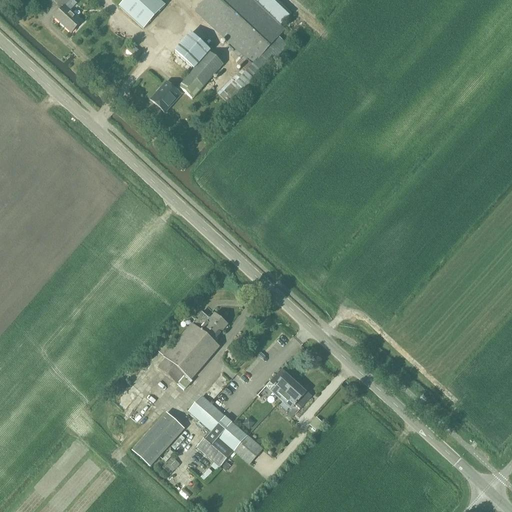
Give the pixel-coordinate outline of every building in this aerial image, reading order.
[(52,0),(52,1),(57,5),(62,10),(54,18),(71,34),(81,22),(65,7),(70,0),(52,0)] [(125,0),(119,7),(143,30),(165,6),(158,0),(125,0)] [(275,0),(205,0),(195,11),(252,65),(236,83),(232,79),(218,93),(234,108),(248,94),(246,92),(289,47),(279,37),(285,30),(280,26),(292,15),(275,0)] [(191,34),(174,53),(192,68),(194,70),(178,88),(192,100),(223,66),(209,53),(210,52),(191,34)] [(133,62),(141,52),(132,45),(124,55),(133,62)] [(181,96),(166,83),(150,101),(165,114),(181,96)] [(213,343),(227,326),(214,315),(209,321),(201,314),(195,321),(196,321),(192,326),(191,325),(163,358),(165,360),(157,369),(177,385),(184,377),(191,382),(219,348),(213,343)] [(285,395),(294,385),(288,378),(289,377),(287,375),(285,376),(280,371),(269,383),(274,388),(272,391),(281,399),(285,395)] [(285,395),(281,399),(292,409),(294,406),(299,411),(310,399),(305,394),(306,393),(304,391),(303,392),(294,385),(285,395)] [(226,463),(234,452),(247,437),(242,432),(212,407),(202,397),(188,413),(211,432),(196,448),(214,464),(219,468),(220,469),(221,468),(226,463)] [(132,452),(150,468),(183,431),(166,414),(132,452)] [(307,428),(315,435),(322,427),(314,420),(307,428)] [(263,451),(247,437),(234,452),(249,466),(263,451)] [(171,458),(167,463),(175,470),(179,465),(171,458)] [(226,463),(221,468),(225,472),(230,467),(226,463)] [(214,464),(211,468),(216,472),(219,468),(214,464)] [(183,490),(179,494),(186,500),(190,496),(183,490)]
